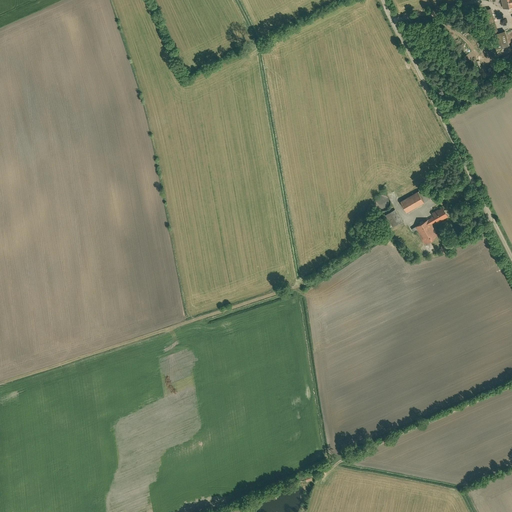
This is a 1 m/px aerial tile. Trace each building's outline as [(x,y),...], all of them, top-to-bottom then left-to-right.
[(491,6),(482,9),(495,46),(506,42),(502,30),(497,32),(490,12),(493,11),(491,6)] [(399,198),(406,210),(430,196),(423,184),(399,198)] [(388,203),(388,201),(388,200),(387,199),(386,197),(385,196),(384,195),(383,195),(381,194),(380,194),(378,195),(377,195),(376,196),(375,197),(374,197),(374,199),(373,200),(373,202),(374,204),(374,205),(375,206),(376,207),(377,208),(378,208),(380,209),(381,209),(383,208),(385,207),(386,206),(387,204),(388,203)] [(411,226),(420,243),(435,235),(429,223),(435,220),(436,222),(446,217),(441,206),(430,212),(431,215),(411,226)] [(393,211),(384,216),(390,225),(399,220),(393,211)] [(438,246),(442,253),(453,247),(450,240),(438,246)] [(317,478),(314,472),(304,477),(307,482),(317,478)]
